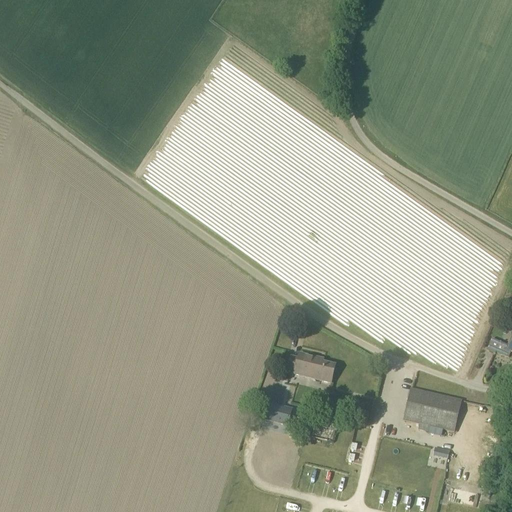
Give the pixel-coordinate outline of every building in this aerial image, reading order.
[(511,326),(510,331),(511,331),(511,336),(508,346),(492,339),(487,351),(495,355),(496,353),(509,358),(511,351),(511,350),(511,326)] [(318,363),(319,360),(300,355),(298,360),(291,358),(287,374),(331,385),(335,367),(318,363)] [(453,437),(459,411),(461,402),(411,390),(404,422),(429,428),(443,431),(446,432),(445,435),(453,437)] [(268,400),(264,416),(289,422),(292,406),(268,400)] [(300,414),(296,434),(297,434),(331,442),(336,422),(300,414)] [(443,468),(447,447),(350,427),(345,447),(443,468)] [(428,433),(427,435),(441,438),(443,431),(429,428),(428,433)] [(466,492),(468,486),(455,483),(454,489),(448,488),(445,501),(476,507),(478,494),(466,492)]
